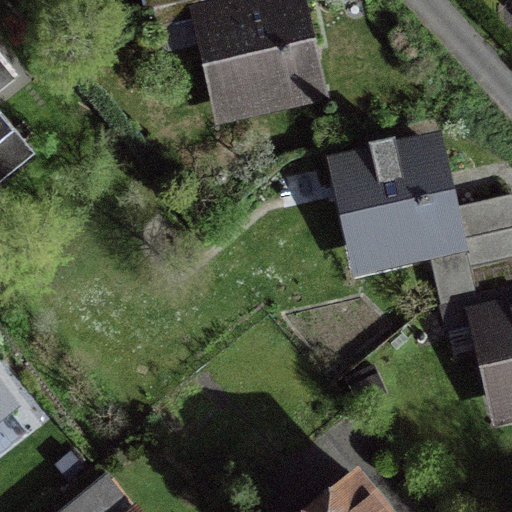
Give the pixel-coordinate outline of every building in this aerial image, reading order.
[(138,0),(142,13),(199,0),(138,0)] [(221,115),(311,95),(290,0),(200,20),(221,115)] [(0,148),(16,168),(28,158),(0,123),(0,87),(9,80),(0,69),(0,148)] [(338,171),(360,266),(450,246),(428,150),(338,171)] [(466,274),(472,302),(511,292),(511,231),(459,243),(466,274)] [(498,417),(511,414),(511,313),(477,322),(498,417)] [(384,511),(373,497),(367,502),(351,481),(311,511),(384,511)] [(125,511),(103,485),(70,511),(125,511)]
